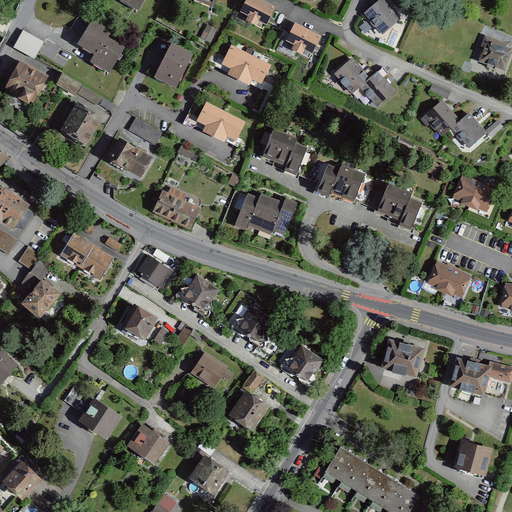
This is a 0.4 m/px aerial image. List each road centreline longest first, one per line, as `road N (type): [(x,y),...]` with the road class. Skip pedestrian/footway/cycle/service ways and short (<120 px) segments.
road 1 (tertiary): [(379,307),(214,257),(149,228),(0,137)]
road 2 (residential): [(261,511),(379,307)]
road 3 (tertiary): [(511,341),(379,307)]
